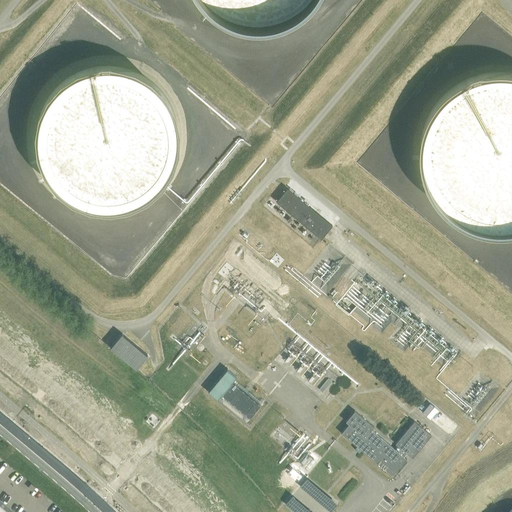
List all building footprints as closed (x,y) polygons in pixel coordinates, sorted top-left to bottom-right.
[(196,0),(211,16),(248,29),(286,22),(313,0),(196,0)] [(33,135),(43,174),(65,198),(101,211),(140,204),(170,179),(183,147),(177,106),(158,79),(129,64),(92,63),(63,75),(42,100),(33,135)] [(419,165),(424,182),(433,198),(446,211),(460,221),(477,227),(495,230),(511,228),(511,72),(501,70),(483,72),(466,77),(450,86),(437,98),(427,113),(421,129),(418,147),(419,165)] [(321,239),(332,225),(287,187),(276,201),(321,239)] [(121,333),(110,347),(136,369),(147,355),(121,333)] [(232,382),(222,395),(249,418),(260,405),(232,382)] [(458,426),(430,403),(422,412),(450,435),(458,426)] [(354,410),(351,414),(346,421),(349,423),(341,432),(358,446),(355,449),(360,453),(362,450),(392,475),(394,472),(407,458),(404,457),(407,453),(413,457),(432,435),(415,421),(396,444),(399,446),(396,449),(371,429),(374,426),(354,410)] [(13,511),(0,501),(0,511),(13,511)]
